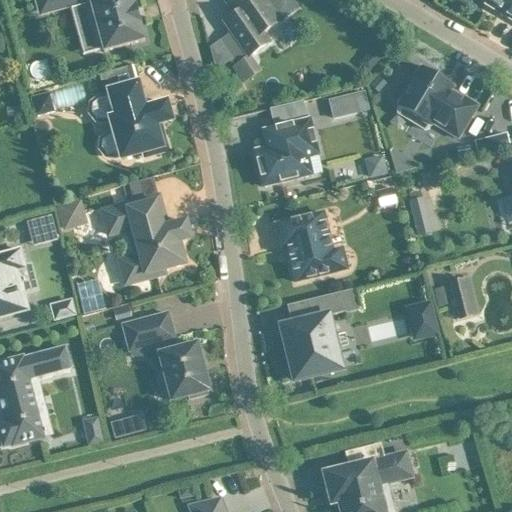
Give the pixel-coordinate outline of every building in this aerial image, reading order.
[(35,0),(38,10),(47,15),(90,3),(104,53),(145,42),(133,0),(35,0)] [(234,15),(223,23),(230,33),(248,59),(270,43),(264,34),(282,22),(281,21),(298,9),(292,0),(226,0),(225,1),(234,15)] [(511,0),(484,0),(489,3),(490,0),(495,0),(501,4),(497,11),(511,20),(511,0)] [(378,56),(388,63),(398,47),(388,40),(378,56)] [(235,68),(245,82),(254,76),(244,61),(235,68)] [(424,71),(421,69),(398,106),(414,116),(412,119),(413,124),(424,131),(429,130),(432,124),(458,140),(478,107),(452,92),(454,88),(437,79),(439,77),(436,73),(433,71),(430,69),(426,69),(424,71)] [(379,77),(370,86),(379,93),(387,84),(379,77)] [(167,151),(160,124),(171,121),(166,104),(144,110),(137,85),(110,92),(110,96),(98,99),(89,104),(88,116),(95,124),(105,125),(109,124),(111,133),(107,134),(99,140),(98,151),(105,160),(115,161),(122,159),(144,153),(145,157),(167,151)] [(365,91),(328,100),(333,119),(369,110),(365,91)] [(51,93),(30,99),(35,118),(56,112),(51,93)] [(263,132),(264,135),(267,149),(255,152),(263,188),(308,177),(304,160),(319,156),(310,121),(263,132)] [(507,134),(474,142),(477,154),(510,146),(507,134)] [(469,146),(456,149),(458,158),(471,155),(469,146)] [(392,149),(390,153),(396,175),(417,169),(419,166),(392,149)] [(393,182),(397,201),(411,198),(408,179),(393,182)] [(392,188),(376,192),(381,208),(396,204),(392,188)] [(423,199),(409,203),(417,237),(432,233),(423,199)] [(81,201),(56,208),(63,231),(77,227),(84,214),(81,201)] [(186,223),(184,223),(167,228),(160,202),(141,207),(136,204),(103,212),(109,236),(129,231),(131,239),(135,237),(140,256),(136,258),(142,281),(165,275),(164,271),(185,265),(179,242),(190,239),(186,223)] [(457,203),(445,206),(449,220),(461,216),(457,203)] [(275,226),(281,251),(288,249),(292,265),(292,268),(293,272),(294,275),(295,279),(296,283),(347,271),(342,250),(332,252),(323,214),(275,226)] [(0,255),(0,318),(28,311),(17,271),(24,269),(20,251),(0,255)] [(98,280),(77,285),(84,315),(105,310),(98,280)] [(470,306),(464,280),(449,283),(456,309),(470,306)] [(444,288),(434,290),(438,308),(448,305),(444,288)] [(353,291),(287,307),(292,325),(288,327),(296,359),(290,360),(295,382),(342,371),(328,318),(358,310),(353,291)] [(404,308),(413,343),(441,336),(432,301),(404,308)] [(71,302),(52,307),(55,321),(75,316),(71,302)] [(157,345),(172,402),(189,397),(190,400),(207,396),(206,393),(209,392),(197,346),(176,351),(174,341),(175,341),(168,314),(123,326),(130,353),(157,345)] [(0,400),(5,421),(0,422),(0,434),(4,448),(12,445),(12,447),(44,439),(39,421),(42,420),(31,377),(50,372),(53,367),(68,363),(65,349),(23,360),(23,358),(0,364),(0,400)] [(88,447),(104,443),(99,419),(83,422),(88,447)] [(119,423),(111,425),(115,440),(123,438),(119,423)] [(339,504),(341,511),(396,511),(390,485),(414,479),(408,454),(324,475),(325,477),(321,478),(324,493),(329,492),(329,495),(330,495),(332,505),(339,504)] [(224,511),(220,501),(190,508),(191,511),(224,511)]
